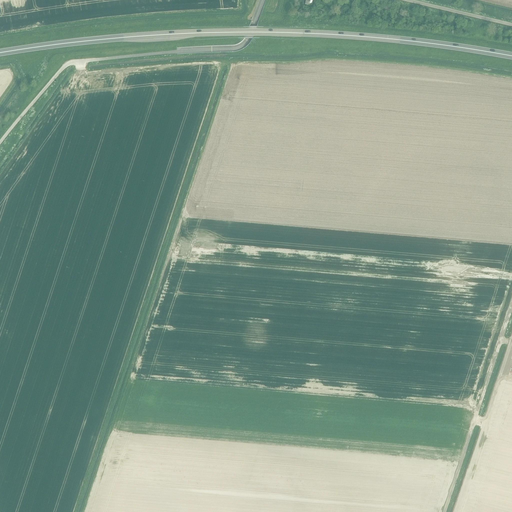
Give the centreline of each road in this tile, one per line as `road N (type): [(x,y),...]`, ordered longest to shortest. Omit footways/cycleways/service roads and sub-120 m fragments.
road 1 (trunk): [(0,52),(265,31),(511,56)]
road 2 (track): [(511,305),(444,511)]
